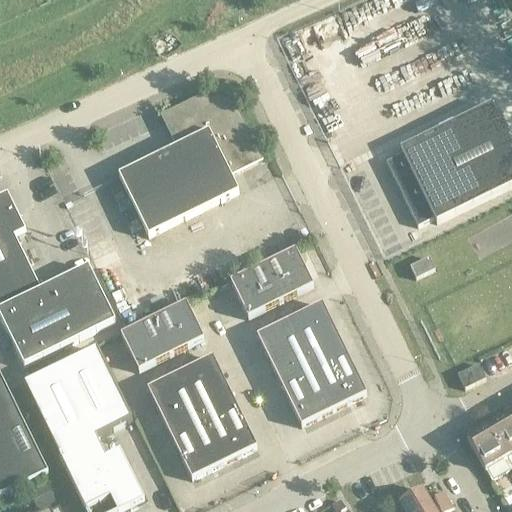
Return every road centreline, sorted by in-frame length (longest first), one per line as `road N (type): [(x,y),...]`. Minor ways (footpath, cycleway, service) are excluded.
road 1 (unclassified): [(431,421),(243,36)]
road 2 (unclassified): [(243,36),(0,148)]
road 3 (unclassified): [(247,511),(431,421)]
